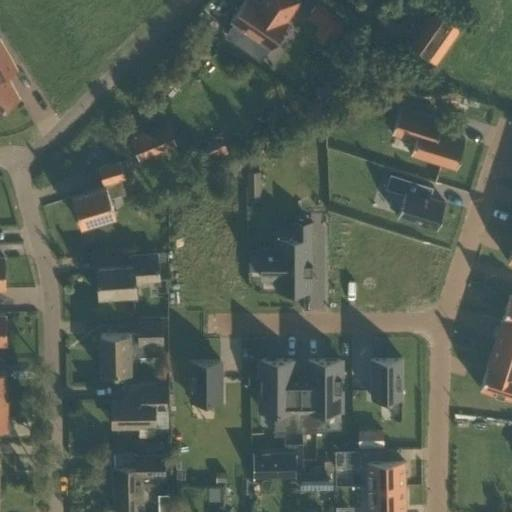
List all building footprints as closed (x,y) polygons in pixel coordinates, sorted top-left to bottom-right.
[(104,0),(117,13),(131,0),(104,0)] [(299,0),(260,0),(259,2),(256,0),(244,0),(230,20),(233,22),(256,38),(269,47),(287,21),(285,20),(299,0)] [(318,2),(309,14),(322,23),(330,11),(318,2)] [(437,10),(413,44),(435,60),(459,26),(437,10)] [(233,22),(224,34),(248,50),(256,38),(233,22)] [(0,108),(20,97),(7,74),(17,68),(0,37),(0,108)] [(377,76),(381,67),(372,62),(367,70),(377,76)] [(329,81),(316,99),(331,109),(344,91),(329,81)] [(400,106),(392,132),(415,139),(411,153),(456,167),(465,138),(438,130),(442,119),(400,106)] [(139,160),(176,144),(167,123),(129,138),(139,160)] [(222,139),(195,150),(192,151),(198,166),(228,153),(222,139)] [(110,197),(124,192),(120,177),(124,176),(120,160),(98,167),(103,182),(104,182),(105,186),(72,196),(81,225),(115,214),(110,197)] [(259,171),(248,171),(248,194),(260,194),(259,171)] [(429,197),(433,185),(390,172),(385,187),(404,193),(396,215),(437,228),(445,202),(429,197)] [(261,249),(261,277),(277,277),(277,289),(310,289),(310,237),(310,221),(295,221),(295,237),(277,237),(277,249),(261,249)] [(360,221),(353,244),(379,252),(372,274),(417,289),(427,258),(402,250),(406,236),(360,221)] [(99,297),(136,294),(135,280),(158,279),(156,250),(132,252),(133,265),(97,268),(99,297)] [(167,252),(157,252),(157,259),(157,260),(167,260),(167,252)] [(511,295),(509,294),(502,318),(511,321),(511,295)] [(511,321),(502,318),(494,341),(511,346),(511,321)] [(162,343),(162,320),(137,321),(137,332),(100,332),(101,371),(130,371),(130,355),(162,355),(162,343)] [(511,346),(494,341),(487,364),(511,371),(511,346)] [(371,397),(402,396),(402,357),(371,357),(371,397)] [(262,358),(262,410),(274,410),(274,430),(300,430),(300,373),(292,373),(292,358),(262,358)] [(300,373),(300,430),(327,430),(327,410),(339,410),(339,358),(309,358),(309,373),(300,373)] [(192,399),(220,399),(220,359),(191,359),(192,399)] [(511,371),(487,364),(479,387),(511,397),(511,371)] [(124,399),(112,400),(112,425),(139,425),(154,425),(154,408),(166,407),(166,386),(157,386),(141,387),(140,387),(140,383),(124,383),(124,393),(140,393),(140,399),(125,399),(124,399)] [(383,431),(359,431),(359,445),(383,445),(383,431)] [(159,450),(159,442),(144,442),(144,450),(159,450)] [(482,508),(489,449),(467,446),(460,506),(482,508)] [(337,450),(335,450),(336,466),(337,466),(352,466),(351,450),(337,450)] [(164,475),(163,453),(135,454),(136,466),(113,466),(114,507),(143,507),(142,481),(152,481),(152,476),(164,475)] [(294,454),(254,454),(254,476),(295,475),(294,454)] [(299,477),(299,485),(312,485),(332,485),(332,460),(323,460),(323,469),(312,469),(312,477),(299,477)] [(404,460),(367,461),(367,484),(404,484),(404,460)] [(216,473),(216,481),(226,481),(226,473),(216,473)] [(404,484),(367,484),(368,508),(405,507),(404,484)] [(158,494),(158,511),(170,511),(170,494),(158,494)]
